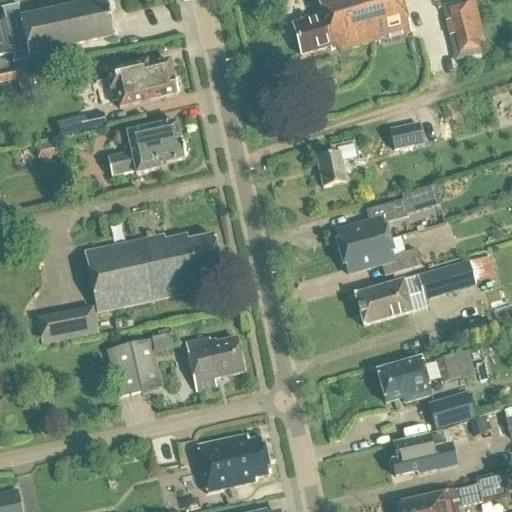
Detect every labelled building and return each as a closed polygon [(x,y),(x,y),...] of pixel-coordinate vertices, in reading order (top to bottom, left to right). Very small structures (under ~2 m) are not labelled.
[(411,35),(400,0),(315,0),(321,19),(292,28),(301,58),(330,50),(330,54),(331,53),(339,50),(340,54),(411,35)] [(17,9),(3,12),(5,20),(0,21),(0,58),(13,56),(15,65),(29,63),(28,60),(114,40),(111,24),(110,20),(109,17),(106,2),(19,21),(17,9)] [(457,58),(480,52),(485,51),(473,5),(446,13),(457,58)] [(59,65),(44,68),(16,74),(22,98),(49,92),(64,89),(59,65)] [(115,93),(117,103),(119,112),(177,98),(177,97),(180,95),(181,95),(178,84),(177,84),(174,83),(169,65),(148,70),(147,65),(106,74),(110,94),(115,93)] [(103,115),(80,120),(82,133),(106,128),(103,115)] [(180,145),(176,126),(126,137),(131,157),(107,162),(111,181),(135,175),(136,178),(159,173),(158,169),(185,163),(185,162),(188,157),(186,149),(181,146),(181,145),(180,145)] [(407,128),(390,132),(395,153),(411,150),(407,128)] [(42,157),(61,154),(59,138),(40,141),(42,157)] [(355,162),(352,148),(337,152),(338,156),(316,161),(323,192),(346,187),(341,165),(355,162)] [(336,247),(339,257),(389,242),(386,233),(384,233),(382,228),(407,221),(404,209),(414,206),(413,201),(365,214),(369,226),(336,235),(339,246),(336,247)] [(97,316),(104,314),(198,295),(196,283),(222,277),(214,239),(187,245),(186,239),(164,244),(163,239),(84,256),(97,316)] [(389,242),(339,257),(342,268),(345,267),(348,278),(381,269),(384,280),(421,270),(416,253),(391,260),(390,255),(392,254),(389,242)] [(470,263),(418,279),(424,304),(444,298),(477,289),(476,286),(471,265),(470,263)] [(411,316),(402,285),(354,299),(363,330),(411,316)] [(97,337),(91,311),(54,318),(37,322),(43,347),(59,344),(59,345),(97,337)] [(430,330),(435,347),(447,344),(443,327),(430,330)] [(175,336),(153,341),(155,356),(179,352),(175,336)] [(214,383),(244,376),(236,342),(215,347),(214,344),(209,345),(209,343),(209,342),(185,347),(196,395),(216,391),(214,383)] [(151,343),(106,354),(117,402),(163,392),(151,343)] [(458,357),(435,363),(441,386),(463,380),(458,357)] [(431,399),(420,362),(376,374),(385,407),(403,402),(404,407),(431,399)] [(428,412),(436,435),(467,424),(474,422),(466,399),(428,412)] [(480,422),(469,426),(473,440),(485,436),(480,422)] [(395,463),(391,464),(395,480),(416,476),(417,479),(433,475),(432,469),(450,465),(446,449),(431,453),(428,438),(392,447),(395,463)] [(184,439),(159,445),(165,470),(190,464),(184,439)] [(203,480),(206,497),(207,498),(208,497),(257,486),(256,482),(270,479),(262,442),(248,445),(247,439),(196,450),(203,480)] [(453,495),(401,507),(402,511),(456,511),(481,506),(505,500),(501,479),(476,485),(477,490),(453,495)] [(21,511),(17,492),(0,496),(0,511),(21,511)]
